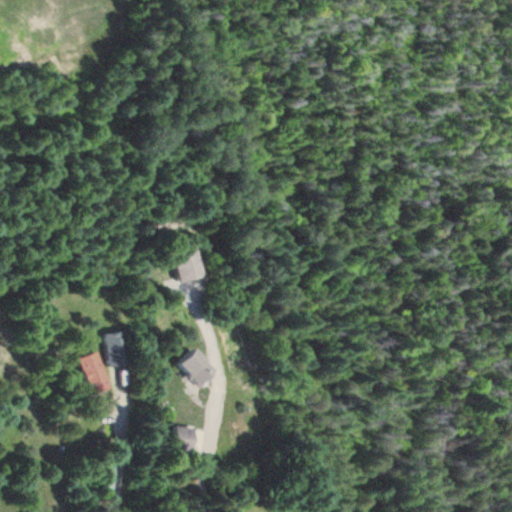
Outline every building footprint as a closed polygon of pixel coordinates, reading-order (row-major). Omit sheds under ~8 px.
[(193,277),(186,247),(163,253),(169,283),(193,277)] [(96,366),(117,365),(114,332),(93,334),(96,366)] [(201,378),(182,347),(162,359),(181,390),(201,378)] [(98,389),(88,351),(66,358),(76,395),(98,389)] [(183,428),(162,427),(161,452),(183,453),(183,428)]
